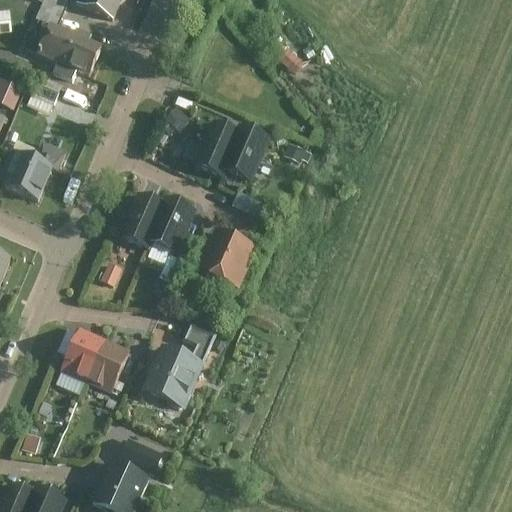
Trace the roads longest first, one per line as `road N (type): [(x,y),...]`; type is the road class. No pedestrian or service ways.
road 1 (residential): [(170,0),(65,249)]
road 2 (residential): [(65,249),(0,393)]
